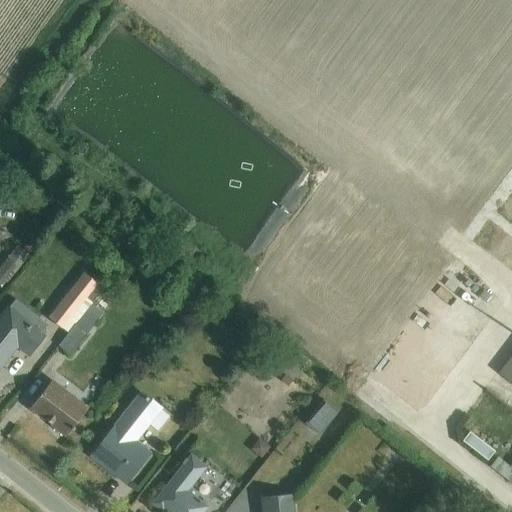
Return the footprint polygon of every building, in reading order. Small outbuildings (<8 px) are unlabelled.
[(511,0),(150,0),(473,243),(490,222),(511,239),(511,465),(510,467),(498,458),(490,469),(511,484),(511,0)] [(0,287),(4,290),(31,257),(17,246),(0,266),(0,287)] [(91,304),(103,289),(83,273),(48,318),(62,329),(63,329),(68,333),(91,304)] [(41,332),(47,325),(15,300),(0,319),(0,367),(16,348),(28,358),(46,336),(41,332)] [(68,333),(58,346),(70,356),(87,334),(103,314),(91,304),(68,333)] [(511,355),(497,375),(511,386),(511,355)] [(281,359),(277,366),(281,369),(279,371),(293,381),(301,368),(288,359),(285,362),(281,359)] [(88,408),(52,380),(30,409),(66,437),(88,408)] [(161,411),(163,408),(142,392),(91,457),(126,484),(151,453),(137,442),(149,425),(158,432),(169,417),(161,411)] [(324,401),(305,424),(319,435),(338,412),(324,401)] [(248,414),(243,425),(257,431),(262,420),(248,414)] [(469,433),(462,442),(487,461),(494,453),(469,433)] [(254,447),(267,456),(275,445),(262,436),(254,447)] [(189,491),(207,467),(191,454),(151,504),(161,511),(162,511),(164,511),(213,511),(208,507),(189,491)] [(294,511),(293,494),(260,498),(261,511),(294,511)]
